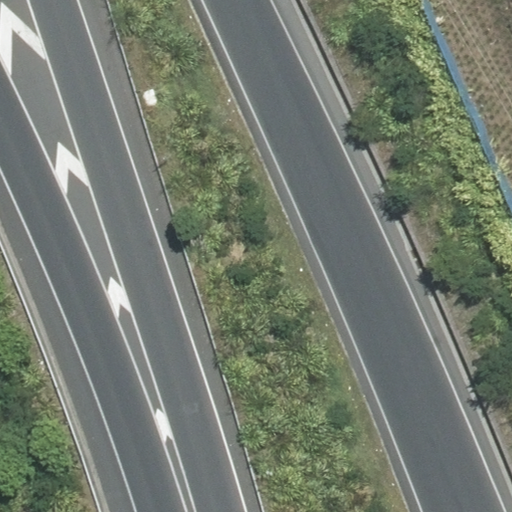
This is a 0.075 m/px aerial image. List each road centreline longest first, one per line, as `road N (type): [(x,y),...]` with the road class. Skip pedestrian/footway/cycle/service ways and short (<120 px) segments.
road 1 (motorway): [(235,0),(452,511)]
road 2 (motorway): [(46,0),(149,290),(215,511)]
road 3 (motorway): [(0,105),(72,262),(162,511)]
